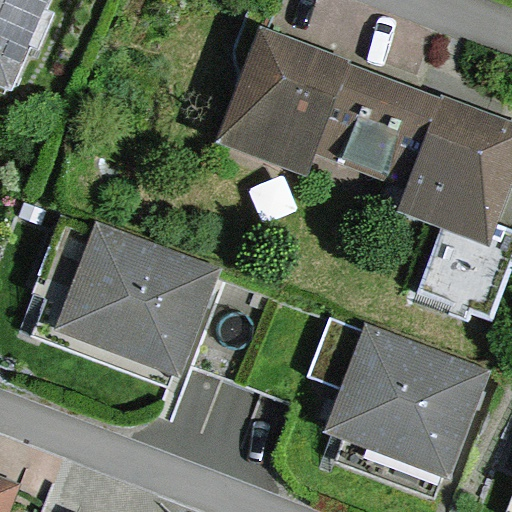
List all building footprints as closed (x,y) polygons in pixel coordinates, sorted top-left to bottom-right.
[(0,0),(0,95),(8,99),(12,101),(58,0),(0,0)] [(511,203),(511,125),(263,34),(219,154),(493,255),(511,203)] [(223,275),(97,228),(54,344),(180,390),(223,275)] [(78,275),(56,266),(34,320),(56,329),(78,275)] [(494,379),(366,332),(324,445),(452,492),(494,379)] [(0,511),(9,511),(19,489),(0,482),(0,511)]
